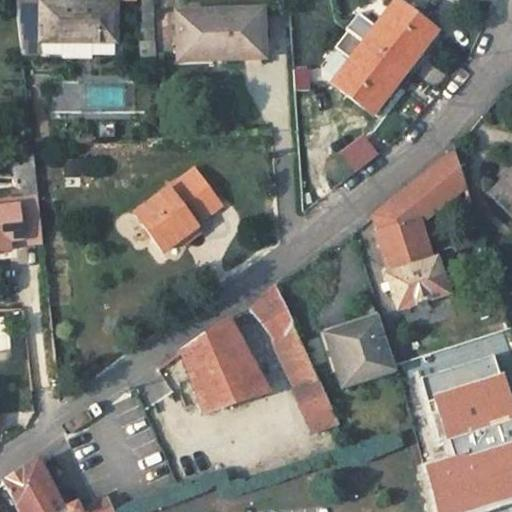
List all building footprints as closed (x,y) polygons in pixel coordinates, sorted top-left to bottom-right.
[(431,28),(396,1),(332,84),(367,111),(385,87),(390,91),(417,56),(413,52),(431,28)] [(116,2),(40,2),(39,42),(61,42),(94,42),(115,42),(116,2)] [(260,11),(177,14),(179,53),(225,51),(225,57),(261,56),(260,11)] [(431,28),(413,52),(417,56),(422,59),(440,35),(431,28)] [(94,42),(61,42),(61,53),(65,57),(90,57),(94,53),(94,42)] [(307,91),(305,70),(289,72),(291,93),(307,91)] [(66,87),(49,87),(49,99),(61,99),(61,112),(66,112),(66,87)] [(385,87),(367,111),(376,118),(395,94),(390,91),(385,87)] [(61,99),(49,99),(49,112),(61,112),(61,99)] [(352,175),(376,156),(360,136),(336,155),(352,175)] [(454,150),(404,190),(418,206),(430,197),(439,208),(465,187),(454,150)] [(32,152),(10,154),(12,175),(12,176),(24,175),(35,173),(32,152)] [(78,160),(59,161),(60,177),(79,176),(78,160)] [(194,170),(134,214),(162,251),(184,235),(188,240),(201,231),(195,223),(190,217),(216,198),(194,170)] [(511,170),(489,194),(511,217),(511,170)] [(35,173),(24,175),(26,199),(37,198),(35,173)] [(404,190),(390,201),(393,212),(402,208),(410,222),(419,219),(420,223),(439,208),(430,197),(418,206),(404,190)] [(6,208),(0,208),(0,251),(9,251),(8,241),(21,240),(22,244),(42,242),(37,198),(26,199),(6,201),(6,208)] [(221,205),(216,198),(190,217),(195,223),(221,205)] [(390,201),(371,217),(377,232),(376,233),(389,274),(385,275),(397,311),(448,295),(436,259),(432,260),(420,223),(419,219),(410,222),(402,208),(393,212),(390,201)] [(300,343),(274,286),(269,292),(257,305),(253,310),(251,310),(273,338),(271,339),(277,353),(300,343)] [(378,317),(325,334),(342,386),(395,369),(378,317)] [(227,319),(181,351),(203,413),(267,393),(227,319)] [(0,362),(21,363),(21,335),(0,335),(0,362)] [(300,343),(277,353),(283,366),(285,365),(306,356),(300,343)] [(511,409),(495,355),(422,377),(430,401),(436,399),(455,459),(422,469),(435,511),(463,511),(511,496),(511,409)] [(306,356),(285,365),(296,389),(318,380),(306,356)] [(157,375),(140,387),(151,403),(168,390),(157,375)] [(296,389),(292,391),(305,422),(310,420),(314,433),(325,428),(337,424),(318,380),(296,389)] [(337,424),(325,428),(327,435),(339,430),(337,424)] [(2,485),(0,486),(0,511),(83,511),(82,509),(79,510),(76,503),(63,509),(37,460),(1,483),(2,485)] [(112,511),(107,498),(82,509),(83,511),(112,511)]
